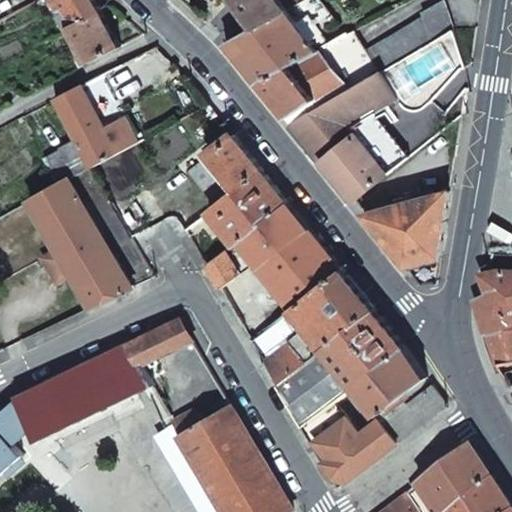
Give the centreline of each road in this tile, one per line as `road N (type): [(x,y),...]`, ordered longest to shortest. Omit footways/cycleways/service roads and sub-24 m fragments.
road 1 (residential): [(449,352),(403,305),(235,87),(143,0)]
road 2 (tertiary): [(507,0),(449,352)]
road 3 (residential): [(331,511),(196,283)]
road 4 (residential): [(196,283),(0,380)]
road 5 (unknown): [(171,26),(0,117)]
road 6 (residential): [(483,410),(352,511)]
